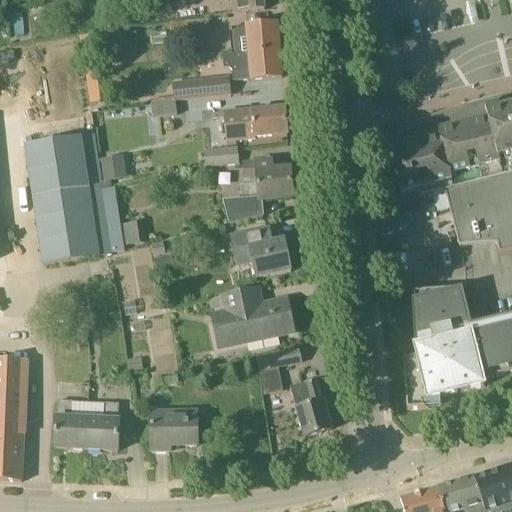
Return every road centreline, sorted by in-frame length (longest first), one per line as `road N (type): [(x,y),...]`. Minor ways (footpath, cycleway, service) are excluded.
road 1 (residential): [(384,471),(334,0)]
road 2 (unclassified): [(287,0),(304,206),(351,441)]
road 3 (tertiary): [(189,511),(384,471)]
road 4 (tertiary): [(0,506),(146,511)]
road 5 (tertiary): [(384,471),(511,438)]
